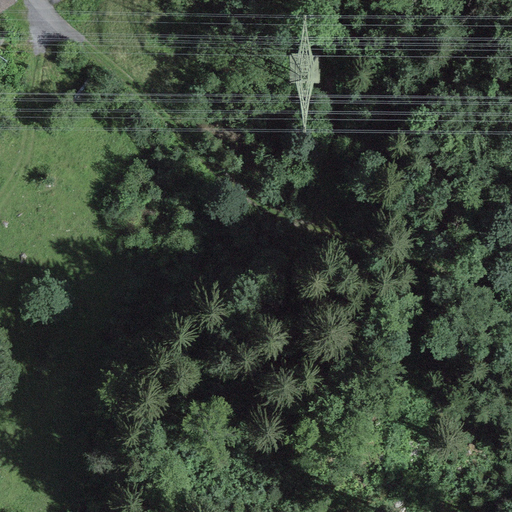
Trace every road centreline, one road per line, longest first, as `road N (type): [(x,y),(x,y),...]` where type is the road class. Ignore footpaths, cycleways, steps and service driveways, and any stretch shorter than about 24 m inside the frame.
road 1 (track): [(43,14),(240,192),(475,287),(511,313)]
road 2 (track): [(43,14),(24,151),(0,199)]
